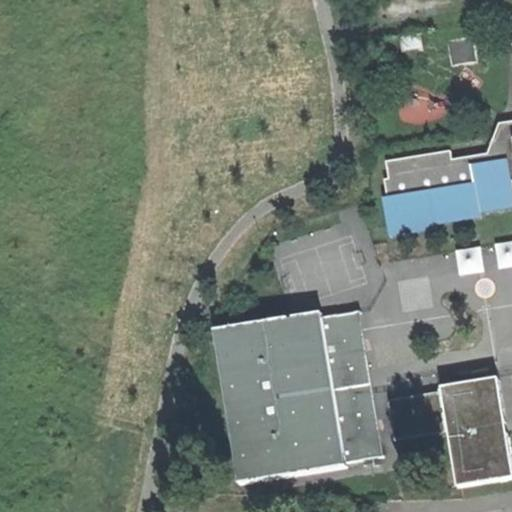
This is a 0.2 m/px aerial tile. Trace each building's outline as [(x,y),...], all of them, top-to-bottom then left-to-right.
[(484,172),(466,176),(469,198),(470,203),(474,231),(510,226),(507,200),(511,198),(511,165),(508,139),(511,138),(511,120),(499,122),(484,172)] [(383,211),(469,198),(466,176),(448,178),(447,170),(382,180),(384,196),(380,197),(383,211)] [(470,203),(469,198),(383,211),(383,217),(470,203)] [(474,231),(470,203),(383,217),(378,218),(383,252),(431,244),(475,238),(474,231)] [(511,243),(502,245),(505,268),(511,267),(511,243)] [(432,250),(431,244),(383,252),(384,257),(432,250)] [(481,249),(462,252),(467,275),(486,272),(481,249)] [(363,314),(326,320),(337,392),(374,386),(363,314)] [(325,317),(220,334),(245,485),(350,468),(349,464),(337,392),(326,320),(325,317)] [(502,382),(446,391),(453,434),(461,488),(511,480),(511,442),(510,428),(502,382)] [(386,458),(374,386),(337,392),(349,464),(386,458)] [(398,442),(453,434),(446,391),(418,395),(391,400),(398,442)]
